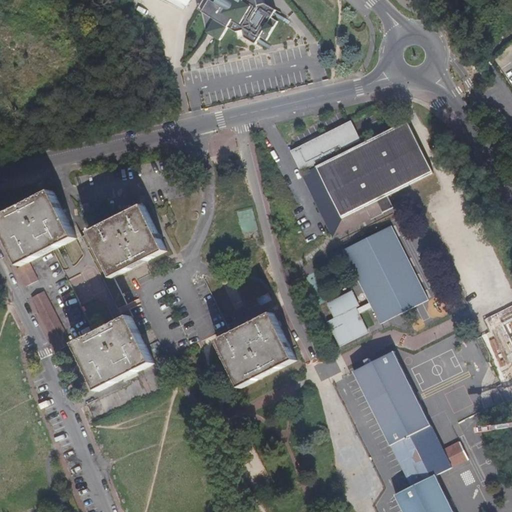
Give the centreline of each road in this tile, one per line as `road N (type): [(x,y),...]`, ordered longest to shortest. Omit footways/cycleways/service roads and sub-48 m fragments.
road 1 (residential): [(106,511),(0,261)]
road 2 (residential): [(322,372),(278,272),(238,116)]
road 3 (tertiary): [(238,116),(0,172)]
road 4 (tertiary): [(397,70),(238,116)]
road 5 (tertiary): [(511,191),(430,71)]
